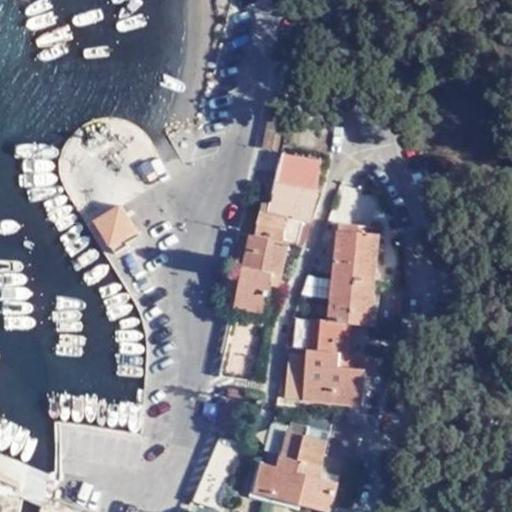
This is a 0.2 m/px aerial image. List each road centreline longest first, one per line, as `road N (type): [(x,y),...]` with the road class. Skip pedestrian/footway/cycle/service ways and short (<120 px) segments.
road 1 (residential): [(260,0),(241,132),(210,228),(165,511)]
road 2 (residential): [(368,511),(423,311),(425,197),(371,83)]
road 3 (residential): [(371,83),(316,225),(273,390)]
